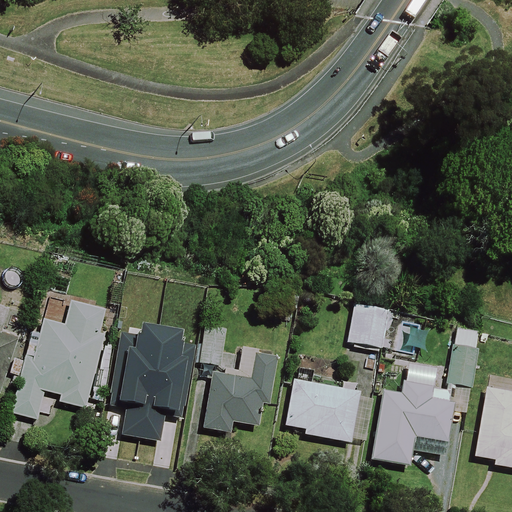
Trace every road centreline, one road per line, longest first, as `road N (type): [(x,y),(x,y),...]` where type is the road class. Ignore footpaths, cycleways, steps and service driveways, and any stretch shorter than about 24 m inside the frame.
road 1 (trunk): [(406,0),(335,96),(296,126),(227,155),(131,152),(0,123)]
road 2 (residential): [(0,476),(200,511)]
